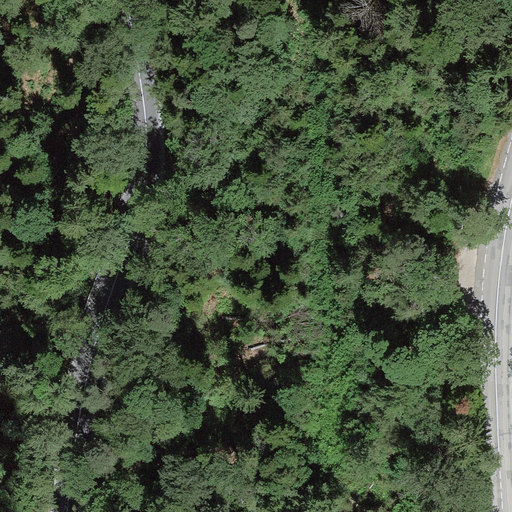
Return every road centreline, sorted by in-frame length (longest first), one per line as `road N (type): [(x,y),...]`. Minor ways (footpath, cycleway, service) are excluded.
road 1 (secondary): [(69,511),(88,382),(145,169),(143,94),(126,0)]
road 2 (tertiary): [(511,214),(498,319),(504,511)]
